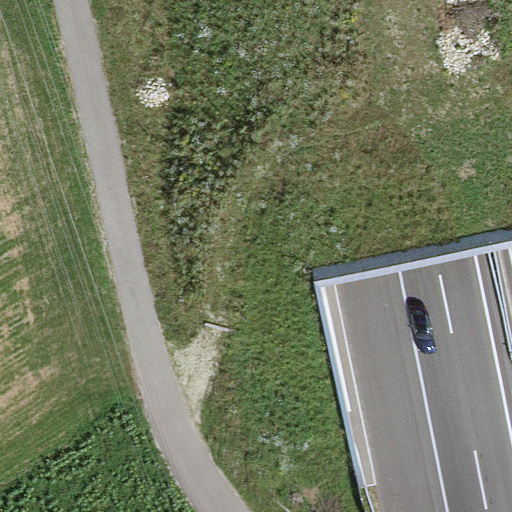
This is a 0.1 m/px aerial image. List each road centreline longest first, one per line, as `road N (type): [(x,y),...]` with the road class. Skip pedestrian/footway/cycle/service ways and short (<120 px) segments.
road 1 (track): [(219,511),(184,457),(154,375),(71,0)]
road 2 (motorway): [(378,0),(486,511)]
road 3 (track): [(168,419),(215,327),(233,233),(274,152),(356,121),(408,31),(409,0)]
